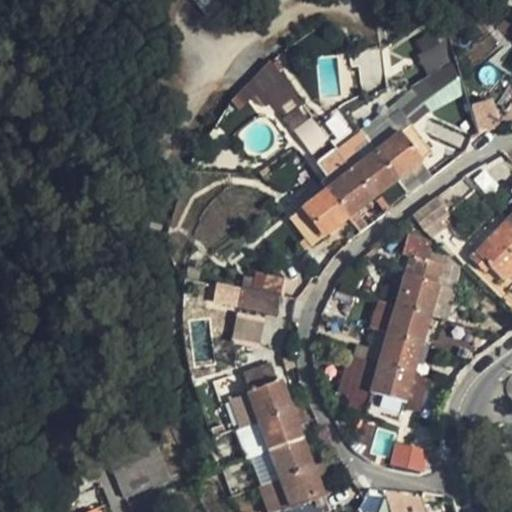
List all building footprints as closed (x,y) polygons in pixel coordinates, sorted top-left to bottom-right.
[(216,0),(196,0),(200,9),(217,2),(216,0)] [(417,57),(429,79),(455,63),(448,38),(417,57)] [(352,53),(358,104),(383,89),(379,48),(352,53)] [(247,93),(268,110),(269,111),(270,111),(287,91),(268,67),(247,93)] [(459,77),(469,109),(487,102),(482,88),(468,74),(459,77)] [(299,107),(287,91),(270,111),(271,112),(281,114),(284,118),(299,107)] [(233,111),(246,121),(254,110),(242,100),(233,111)] [(487,102),(469,109),(475,128),(478,134),(496,128),(487,102)] [(409,127),(421,118),(410,104),(398,114),(409,127)] [(299,107),(284,118),(294,132),(309,121),(299,107)] [(373,132),(369,127),(359,135),(372,154),(409,127),(398,114),(373,132)] [(441,145),(421,118),(409,127),(429,155),(441,145)] [(409,127),(372,154),(394,181),(429,155),(409,127)] [(359,135),(334,154),(348,173),(372,154),(359,135)] [(326,160),(340,178),(348,173),(334,154),(326,160)] [(372,154),(348,173),(369,200),(371,199),(394,181),(372,154)] [(406,196),(440,170),(429,155),(394,181),(403,193),(406,196)] [(325,189),(347,217),(369,200),(348,173),(340,178),(325,189)] [(403,193),(394,181),(371,199),(374,202),(377,199),(384,208),(403,193)] [(323,236),(347,217),(325,189),(301,207),(323,236)] [(359,233),(381,215),(369,200),(347,217),(359,233)] [(446,214),(433,201),(412,217),(428,233),(446,214)] [(296,212),(318,240),(323,236),(301,207),(296,212)] [(503,279),(511,269),(511,226),(506,221),(474,254),(503,279)] [(408,240),(402,258),(411,260),(411,259),(425,262),(427,254),(429,246),(408,240)] [(427,254),(425,262),(442,267),(444,259),(427,254)] [(396,309),(427,318),(435,291),(442,267),(425,262),(411,259),(411,260),(396,309)] [(356,261),(342,280),(354,290),(369,273),(356,261)] [(442,267),(435,291),(446,295),(454,271),(442,267)] [(252,276),(249,293),(279,297),(282,281),(252,276)] [(446,295),(435,291),(427,318),(439,321),(447,295),(446,295)] [(275,318),(279,297),(249,293),(239,292),(237,312),(275,318)] [(383,305),(374,332),(388,336),(396,309),(383,305)] [(396,309),(388,336),(419,345),(427,318),(396,309)] [(359,344),(354,357),(380,365),(388,336),(374,332),(369,347),(359,344)] [(388,336),(380,365),(410,374),(419,345),(388,336)] [(419,408),(428,380),(410,374),(380,365),(354,357),(352,357),(340,395),(350,398),(348,406),(396,421),(402,403),(419,408)] [(236,380),(243,397),(272,386),(264,368),(236,380)] [(272,386),(243,397),(254,424),(287,411),(276,384),(272,386)] [(242,429),(254,424),(243,397),(231,402),(242,429)] [(307,436),(296,408),(287,411),(299,440),(307,436)] [(254,424),(266,452),(299,440),(287,411),(254,424)] [(244,461),(247,459),(266,452),(254,424),(242,429),(233,433),(244,461)] [(154,439),(108,456),(112,466),(116,476),(163,460),(154,439)] [(277,480),(309,467),(299,440),(266,452),(277,480)] [(417,475),(421,455),(407,452),(391,450),(387,470),(417,475)] [(247,459),(257,487),(277,480),(266,452),(247,459)] [(163,460),(116,476),(124,500),(170,483),(163,460)] [(327,483),(319,464),(309,467),(317,488),(327,483)] [(289,510),(289,511),(321,499),(317,488),(309,467),(277,480),(289,510)] [(283,511),(289,510),(277,480),(257,487),(267,511),(283,511)] [(9,511),(3,492),(0,492),(0,511),(9,511)] [(417,499),(381,495),(385,511),(407,511),(419,508),(417,499)] [(326,511),(321,499),(289,511),(326,511)]
